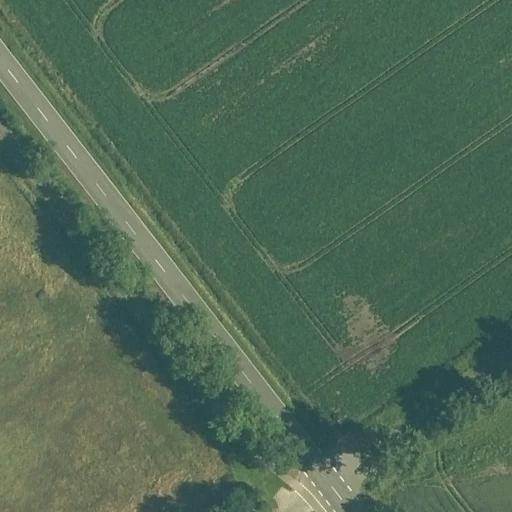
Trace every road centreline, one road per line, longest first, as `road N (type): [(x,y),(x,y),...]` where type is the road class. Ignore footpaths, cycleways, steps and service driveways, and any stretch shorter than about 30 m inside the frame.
road 1 (tertiary): [(327,484),(0,63)]
road 2 (unclassified): [(327,484),(511,353)]
